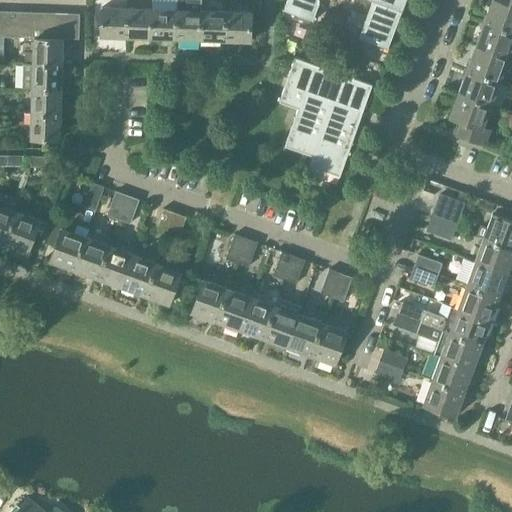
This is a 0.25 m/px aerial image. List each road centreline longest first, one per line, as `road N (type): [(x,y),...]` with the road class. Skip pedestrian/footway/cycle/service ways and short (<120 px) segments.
road 1 (residential): [(379,273),(130,182),(112,155),(116,82)]
road 2 (residential): [(414,161),(404,120),(447,0)]
road 3 (residential): [(341,390),(383,296),(379,273)]
